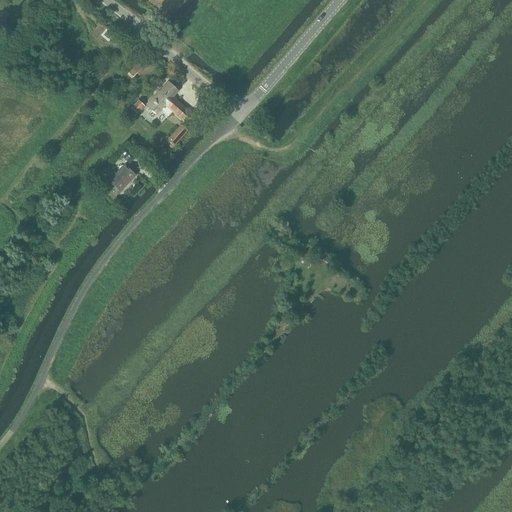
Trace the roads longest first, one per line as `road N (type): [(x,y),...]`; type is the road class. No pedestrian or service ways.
road 1 (unclassified): [(0,449),(112,249),(244,111)]
road 2 (track): [(425,0),(291,147),(253,145),(226,128)]
road 3 (tertiary): [(244,111),(104,0)]
road 4 (tertiary): [(340,0),(244,111)]
